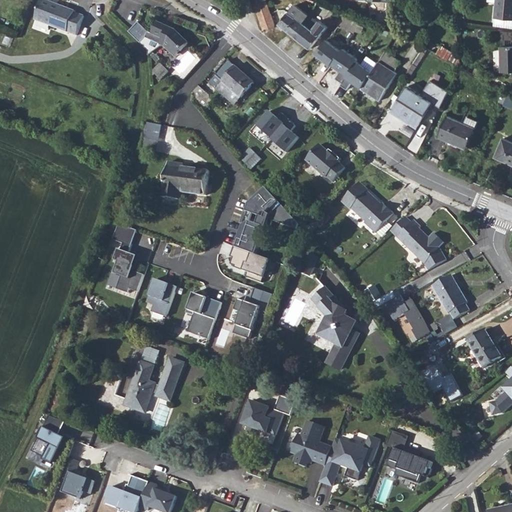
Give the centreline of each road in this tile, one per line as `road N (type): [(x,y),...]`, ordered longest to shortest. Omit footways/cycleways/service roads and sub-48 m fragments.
road 1 (residential): [(236,29),(180,100),(237,174),(238,189),(205,272),(159,257)]
road 2 (secondary): [(503,210),(397,162),(236,29)]
road 3 (residential): [(309,511),(225,480),(202,484),(98,444)]
